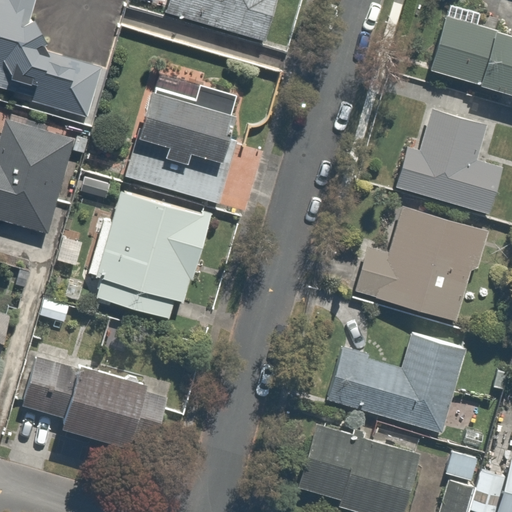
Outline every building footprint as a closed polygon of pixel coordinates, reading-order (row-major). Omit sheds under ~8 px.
[(0,0),(0,69),(30,79),(24,99),(79,115),(94,63),(12,39),(23,0),(0,0)] [(162,0),(160,11),(256,36),(264,0),(162,0)] [(511,29),(437,8),(420,66),(511,92),(511,29)] [(201,204),(243,215),(260,149),(224,139),(237,90),(191,78),(187,92),(142,80),(118,171),(204,193),(201,204)] [(415,143),(401,139),(388,181),(481,208),(495,161),(475,155),(483,126),(424,109),(415,143)] [(0,119),(0,218),(38,232),(71,137),(2,114),(0,119)] [(195,261),(208,211),(116,187),(107,221),(94,217),(80,268),(94,271),(88,292),(166,313),(181,257),(195,261)] [(363,242),(350,284),(453,315),(481,223),(400,199),(385,248),(363,242)] [(398,362),(337,344),(322,392),(431,425),(456,343),(408,329),(398,362)] [(52,422),(143,447),(158,392),(137,386),(139,377),(70,358),(68,366),(26,355),(13,401),(55,412),(52,422)] [(309,420),(291,483),(334,495),(331,504),(359,511),(397,511),(415,452),(309,420)] [(511,511),(511,422),(499,468),(478,462),(465,507),(481,511),(511,511)] [(445,470),(432,511),(458,511),(476,455),(443,445),(436,468),(445,470)]
